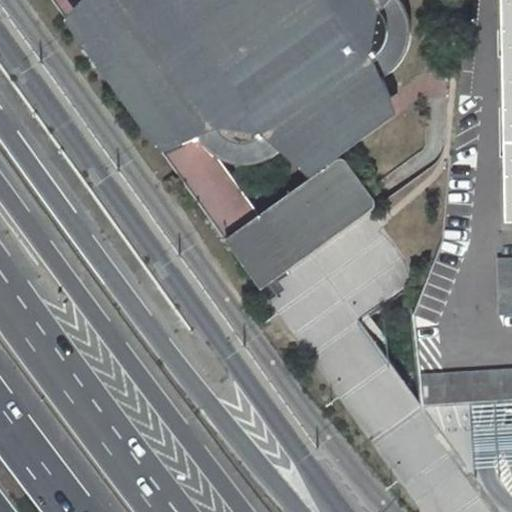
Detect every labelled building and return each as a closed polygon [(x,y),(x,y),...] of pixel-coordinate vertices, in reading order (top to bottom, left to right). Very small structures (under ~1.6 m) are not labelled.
[(52,0),(224,236),(256,210),(217,156),(203,136),(220,129),(224,133),(228,138),(234,141),(240,143),(246,143),(254,143),(260,141),(263,139),(267,136),(283,151),(310,175),(354,169),(347,159),(341,158),(338,160),(324,147),(392,97),(384,77),(390,73),(395,69),(400,65),(405,57),(410,45),(412,33),(411,23),(408,11),(403,3),(400,0),(52,0)] [(220,129),(203,136),(217,156),(228,162),(240,164),(249,165),(257,164),(264,162),(271,159),(283,151),(267,136),(263,139),(260,141),(254,143),(246,143),(240,143),(234,141),(228,138),(224,133),(220,129)] [(256,210),(224,236),(262,290),(372,211),(375,209),(377,203),(375,198),(354,169),(310,175),(312,178),(260,215),(256,210)] [(499,511),(421,406),(420,404),(393,367),(362,322),(411,287),(412,279),(411,269),(407,258),(376,217),(372,211),(262,290),(257,293),(261,299),(342,411),(357,433),(377,458),(398,482),(421,505),(429,511),(499,511)] [(511,315),(511,257),(499,257),(500,315),(511,315)] [(511,369),(417,376),(420,404),(421,406),(511,400),(511,369)] [(511,511),(511,400),(421,406),(499,511),(511,511)]
